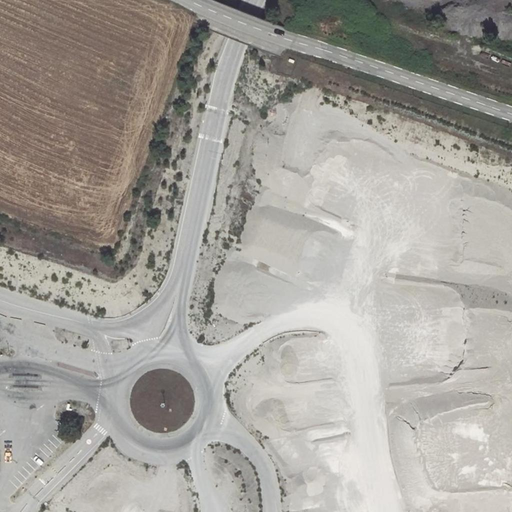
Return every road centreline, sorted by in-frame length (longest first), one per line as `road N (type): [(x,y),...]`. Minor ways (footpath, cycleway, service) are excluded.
road 1 (unknown): [(260,0),(171,350)]
road 2 (unknown): [(202,365),(290,310),(330,312),(363,364),(392,511)]
road 3 (unclassified): [(511,116),(188,0)]
road 4 (unknown): [(130,360),(105,324),(0,286)]
road 5 (unknown): [(110,409),(25,511)]
road 6 (unknown): [(214,403),(253,453),(273,511)]
